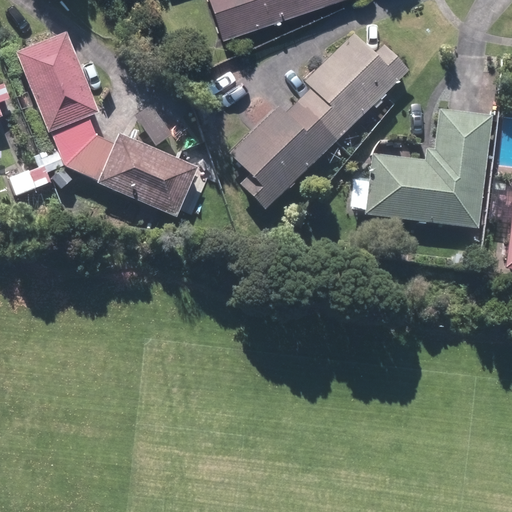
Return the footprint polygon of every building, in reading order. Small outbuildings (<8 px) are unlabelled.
[(210,0),(223,38),(342,0),(210,0)] [(65,34),(17,54),(49,132),(97,112),(65,34)] [(239,186),(264,211),(407,73),(382,48),(374,55),(354,36),(230,156),(249,176),(239,186)] [(372,155),(364,215),(476,229),(491,117),(438,110),(433,152),(425,151),(424,162),(372,155)] [(197,170),(118,135),(97,184),(176,218),(197,170)] [(38,162),(9,179),(20,198),(49,182),(38,162)] [(511,269),(511,210),(503,268),(511,269)]
